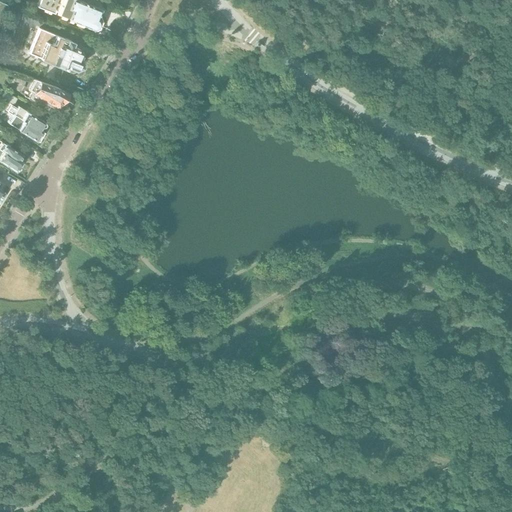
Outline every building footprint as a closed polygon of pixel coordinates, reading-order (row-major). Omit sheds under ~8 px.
[(96,12),(97,10),(98,8),(78,0),(38,0),(36,6),(54,13),(55,11),(73,20),(91,27),(95,25),(96,21),(95,17),(94,17),(96,12)] [(16,29),(21,12),(21,10),(8,6),(3,25),(4,25),(0,40),(11,44),(15,29),(16,29)] [(80,53),(78,49),(74,47),(72,43),(70,42),(70,41),(65,39),(55,35),(39,28),(28,53),(63,68),(64,65),(68,67),(73,69),(77,67),(79,62),(78,59),(77,59),(80,53)] [(56,106),(64,92),(54,86),(34,79),(24,96),(47,110),(51,103),(56,106)] [(16,98),(5,91),(1,98),(13,104),(16,98)] [(44,124),(43,121),(25,110),(25,111),(19,107),(18,107),(17,110),(16,110),(14,114),(16,115),(10,124),(15,127),(14,127),(26,134),(33,139),(34,140),(40,130),(37,129),(39,125),(40,126),(43,126),(44,124)] [(19,154),(20,154),(19,153),(3,143),(8,136),(0,130),(0,161),(13,170),(13,169),(18,161),(19,160),(17,159),(19,156),(19,154)]
